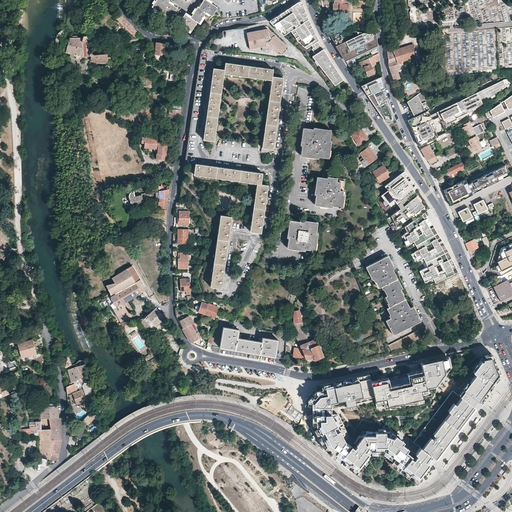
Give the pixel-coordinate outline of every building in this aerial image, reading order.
[(155,0),(151,6),(161,13),(161,12),(170,17),(177,7),(170,2),(171,1),(169,0),(168,1),(166,0),(155,0)] [(202,19),(203,20),(205,16),(204,16),(206,12),(209,14),(212,16),(217,7),(218,7),(206,0),(203,0),(199,7),(198,8),(197,8),(193,14),(191,16),(190,17),(187,15),(187,13),(186,12),(178,23),(189,30),(191,31),(197,22),(199,23),(202,19)] [(307,16),(301,0),(300,0),(269,21),(274,27),(280,33),(283,30),(284,31),(285,30),(289,27),(290,30),(289,31),(292,34),(294,32),(297,36),(294,37),(296,40),(303,46),(309,42),(310,45),(316,40),(318,39),(307,16)] [(348,12),(348,4),(347,4),(347,0),(333,0),(334,4),(333,4),(333,12),(348,12)] [(498,0),(472,0),(474,5),(476,6),(479,18),(481,5),(483,16),(489,15),(499,16),(504,15),(505,18),(506,18),(505,15),(506,8),(503,7),(504,14),(500,14),(502,4),(499,4),(498,0)] [(115,17),(122,24),(125,28),(126,28),(133,36),(134,35),(137,32),(136,30),(129,23),(120,13),(115,17)] [(249,48),(249,49),(261,47),(262,51),(268,50),(270,49),(269,47),(270,47),(277,53),(278,52),(280,53),(282,52),(285,49),(286,47),(271,33),(268,30),(263,32),(262,30),(259,30),(246,33),(247,40),(249,48)] [(370,48),(368,42),(376,38),(373,35),(375,33),(371,33),(368,33),(354,30),(349,30),(329,34),(332,39),(332,41),(336,48),(344,60),(349,67),(359,62),(368,58),(372,56),(378,53),(377,46),(370,48)] [(91,55),(89,40),(85,36),(85,35),(83,38),(74,39),(73,38),(73,37),(69,41),(67,49),(63,48),(63,51),(70,54),(70,56),(73,57),(74,55),(78,56),(84,56),(91,56),(92,64),(108,62),(107,54),(97,55),(91,55)] [(377,46),(376,38),(368,42),(370,48),(377,46)] [(322,49),(316,40),(310,45),(312,48),(311,49),(314,54),(322,49)] [(150,46),(155,47),(155,54),(164,54),(166,43),(158,42),(151,42),(151,45),(150,45),(150,46)] [(396,59),(388,60),(389,66),(391,72),(393,81),(400,79),(399,75),(398,73),(397,69),(399,68),(398,63),(400,62),(414,58),(414,52),(413,44),(411,44),(398,49),(393,50),(396,59)] [(343,79),(330,59),(323,48),(322,49),(314,54),(311,56),(321,69),(323,68),(327,73),(325,74),(330,80),(334,77),(338,83),(343,79)] [(396,59),(393,50),(392,50),(386,51),(387,55),(388,60),(396,59)] [(370,62),(368,58),(359,62),(361,68),(364,67),(368,75),(374,73),(370,62)] [(168,72),(168,71),(172,71),(171,80),(177,80),(178,72),(175,72),(175,63),(165,62),(164,71),(168,72)] [(273,69),(252,66),(237,64),(225,63),(224,69),(213,68),(206,115),(203,139),(214,141),(223,74),(244,76),(271,80),(261,152),(267,153),(267,149),(272,149),(283,78),(272,76),(273,69)] [(370,92),(374,91),(384,87),(382,82),(381,76),(375,79),(372,80),(372,81),(366,83),(366,84),(370,92)] [(508,84),(506,79),(502,80),(499,81),(502,87),(502,88),(508,84)] [(477,103),(493,95),(493,94),(496,92),(496,91),(500,89),(500,88),(502,87),(499,81),(436,112),(441,121),(443,125),(450,122),(455,119),(455,118),(467,112),(466,111),(478,105),(477,103)] [(384,88),(368,95),(376,106),(377,106),(378,108),(377,108),(385,120),(393,116),(384,88)] [(407,102),(414,117),(427,110),(429,109),(421,91),(407,101),(407,102)] [(511,92),(484,112),(487,117),(492,114),(494,119),(511,108),(511,92)] [(394,118),(393,116),(385,120),(377,108),(378,108),(377,106),(376,106),(368,95),(366,95),(374,106),(384,120),(385,122),(387,122),(388,123),(389,123),(390,123),(391,122),(392,121),(393,120),(393,119),(394,118)] [(169,118),(174,119),(174,116),(177,117),(180,117),(180,113),(181,105),(176,104),(175,108),(170,107),(170,110),(169,116),(169,118)] [(420,121),(424,119),(425,121),(431,118),(429,115),(427,110),(414,117),(407,120),(410,126),(415,123),(416,125),(421,123),(420,121)] [(441,121),(436,112),(429,115),(431,118),(434,124),(441,121)] [(434,124),(431,118),(425,121),(424,119),(420,121),(421,123),(416,125),(415,123),(410,126),(412,132),(416,130),(418,133),(415,134),(421,145),(432,139),(434,138),(430,131),(434,129),(436,128),(434,124)] [(507,118),(502,122),(505,127),(511,123),(507,118)] [(461,128),(462,130),(467,139),(475,135),(476,135),(469,122),(464,125),(464,127),(461,128)] [(300,154),(310,155),(322,157),(327,158),(330,131),(315,129),(304,128),(300,154)] [(360,128),(351,134),(357,141),(356,142),(358,144),(359,144),(367,139),(367,138),(362,131),(360,128)] [(418,133),(416,130),(412,132),(413,134),(415,138),(419,146),(421,145),(415,134),(418,133)] [(467,139),(468,141),(473,151),(481,147),(480,145),(475,135),(467,139)] [(157,149),(160,149),(159,152),(159,154),(156,153),(156,159),(164,160),(165,160),(166,154),(166,151),(167,146),(167,143),(167,141),(159,141),(159,138),(142,137),(141,143),(144,143),(144,148),(146,148),(150,148),(157,149)] [(491,139),(494,146),(500,143),(497,137),(491,139)] [(428,145),(420,149),(425,157),(427,160),(434,156),(429,147),(428,145)] [(368,146),(360,153),(363,156),(360,159),(363,164),(365,166),(368,164),(373,160),(376,157),(373,152),(369,148),(368,146)] [(262,173),(239,170),(223,167),(195,163),(193,174),(252,183),(256,183),(251,224),(250,231),(261,233),(267,185),(261,184),(262,173)] [(461,163),(454,167),(451,168),(447,170),(449,175),(460,169),(461,170),(464,168),(461,163)] [(375,174),(377,177),(381,182),(389,175),(386,172),(385,170),(386,169),(383,165),(373,173),(375,174)] [(454,201),(455,203),(472,195),(470,190),(485,182),(487,187),(498,181),(496,177),(508,171),(505,165),(466,184),(464,179),(443,190),(445,193),(448,192),(449,193),(449,202),(453,199),(454,201)] [(398,204),(416,189),(404,171),(403,171),(385,185),(388,189),(381,195),(385,200),(384,201),(386,206),(394,200),(398,204)] [(153,180),(155,189),(158,188),(159,189),(159,191),(163,190),(169,189),(169,188),(171,175),(153,180)] [(317,183),(316,189),(316,191),(314,203),(340,207),(344,184),(344,181),(318,177),(317,183)] [(147,190),(148,192),(141,194),(141,195),(142,195),(143,200),(148,198),(147,197),(151,196),(151,194),(154,193),(153,189),(147,190)] [(168,197),(169,189),(163,190),(159,191),(159,192),(160,193),(160,198),(168,197)] [(401,208),(386,219),(392,230),(410,216),(413,220),(424,212),(425,209),(425,207),(421,201),(424,199),(416,189),(398,204),(401,208)] [(445,193),(443,190),(450,206),(455,203),(454,201),(453,199),(449,202),(449,193),(448,192),(445,193)] [(129,198),(131,205),(144,202),(143,200),(142,195),(141,195),(129,198)] [(494,205),(492,201),(486,204),(483,197),(473,202),(476,210),(470,213),(466,206),(457,211),(460,217),(455,219),(457,222),(494,205)] [(159,201),(159,205),(159,210),(159,209),(167,209),(167,202),(160,201),(159,201)] [(189,225),(189,220),(189,215),(189,211),(179,211),(179,219),(178,219),(178,224),(189,225)] [(425,227),(431,224),(431,223),(424,212),(413,220),(404,227),(407,231),(401,235),(406,245),(413,241),(415,245),(437,233),(433,226),(427,230),(425,227)] [(221,288),(226,252),(226,249),(230,221),(231,216),(220,215),(220,217),(210,286),(217,287),(221,288)] [(287,246),(296,248),(309,249),(313,250),(317,224),(303,222),(299,221),(291,220),(287,246)] [(178,229),(177,231),(177,239),(177,243),(188,243),(188,229),(178,229)] [(197,238),(204,239),(200,229),(195,229),(195,233),(197,233),(197,238)] [(442,246),(438,240),(437,241),(436,239),(439,237),(437,233),(415,245),(418,249),(410,254),(414,262),(423,257),(425,262),(430,259),(434,257),(443,253),(441,250),(446,248),(444,245),(442,246)] [(466,242),(465,243),(469,252),(474,250),(479,248),(476,241),(474,239),(469,241),(466,242)] [(511,245),(511,243),(500,248),(496,262),(497,265),(494,267),(498,273),(511,265),(511,245)] [(93,254),(89,248),(78,255),(82,261),(89,257),(93,254)] [(179,253),(179,258),(178,258),(178,269),(188,269),(188,266),(188,264),(188,255),(188,253),(179,253)] [(453,262),(449,253),(443,253),(434,257),(430,259),(425,262),(427,266),(418,270),(424,282),(433,278),(435,282),(457,272),(454,265),(450,267),(449,264),(453,262)] [(383,285),(386,291),(388,295),(386,296),(391,305),(388,307),(392,316),(387,319),(389,325),(394,334),(419,321),(412,306),(408,308),(399,290),(401,289),(391,269),(393,268),(386,256),(366,266),(373,279),(375,278),(380,287),(383,285)] [(132,265),(127,268),(135,282),(136,285),(141,292),(142,292),(146,289),(141,281),(137,275),(132,265)] [(124,270),(112,278),(115,283),(106,285),(110,293),(114,295),(115,294),(122,289),(124,288),(135,282),(127,268),(124,270)] [(457,272),(435,282),(437,287),(430,291),(434,301),(442,297),(444,302),(467,292),(457,272)] [(190,278),(180,279),(180,291),(186,291),(186,294),(190,294),(190,278)] [(495,285),(493,286),(500,301),(511,295),(511,288),(509,283),(508,280),(507,279),(495,285)] [(113,308),(127,301),(137,295),(141,292),(136,285),(135,282),(124,288),(122,289),(115,294),(114,295),(110,293),(111,298),(111,299),(114,303),(111,305),(113,308)] [(113,308),(114,310),(118,317),(119,319),(121,322),(123,326),(131,321),(132,321),(130,318),(132,316),(128,311),(131,310),(132,309),(130,306),(128,302),(127,301),(113,308)] [(202,302),(198,312),(209,316),(214,317),(216,312),(217,311),(218,307),(213,305),(208,303),(208,304),(202,302)] [(147,330),(154,325),(155,326),(165,317),(160,312),(156,307),(144,318),(143,317),(139,319),(140,321),(147,330)] [(293,320),(293,324),(294,328),(294,332),(298,341),(308,340),(305,334),(302,323),(298,309),(294,310),(293,320)] [(182,328),(184,333),(190,342),(199,338),(201,336),(199,332),(192,319),(191,319),(189,316),(180,321),(183,327),(182,328)] [(389,325),(383,328),(388,336),(388,337),(394,334),(389,325)] [(261,342),(249,339),(246,339),(237,338),(238,330),(223,327),(219,347),(275,357),(278,340),(262,337),(261,342)] [(417,330),(411,333),(395,342),(388,345),(391,352),(401,347),(408,343),(420,337),(421,337),(417,330)] [(190,342),(195,344),(210,350),(211,347),(208,346),(207,345),(207,343),(206,342),(204,340),(202,337),(201,337),(199,338),(190,342)] [(323,356),(321,352),(317,341),(316,339),(313,340),(308,342),(300,345),(301,349),(303,354),(305,358),(313,359),(315,360),(323,356)] [(18,344),(22,357),(36,353),(34,346),(32,340),(18,344)] [(292,357),(295,357),(305,358),(303,354),(301,349),(299,349),(293,348),(292,357)] [(479,371),(467,386),(481,398),(502,372),(494,355),(485,356),(475,369),(479,371)] [(422,370),(426,386),(435,385),(450,365),(448,357),(433,360),(421,362),(422,370)] [(66,387),(67,394),(83,386),(88,382),(92,380),(88,372),(85,364),(68,370),(70,377),(72,384),(66,387)] [(374,380),(371,381),(374,395),(375,401),(376,407),(422,398),(421,389),(426,388),(426,386),(422,370),(407,373),(407,376),(389,380),(388,377),(374,380)] [(369,374),(333,381),(334,385),(370,377),(369,374)] [(370,377),(334,385),(337,400),(345,399),(346,405),(356,403),(355,400),(360,398),(368,397),(374,395),(371,381),(370,377)] [(0,385),(5,384),(12,381),(11,378),(4,381),(4,382),(0,383),(0,393),(2,393),(1,392),(0,388),(0,385)] [(88,382),(83,386),(84,391),(79,392),(79,394),(75,395),(76,399),(78,403),(85,401),(90,414),(93,413),(98,411),(95,406),(92,399),(93,399),(91,393),(90,390),(89,385),(94,384),(92,380),(88,382)] [(331,414),(331,413),(331,410),(331,405),(331,402),(337,400),(334,385),(333,381),(318,385),(306,399),(305,407),(312,407),(316,407),(316,410),(316,414),(312,414),(310,414),(311,428),(322,449),(323,450),(332,457),(335,453),(344,460),(341,464),(353,473),(356,469),(368,453),(383,454),(405,471),(404,472),(418,483),(432,465),(430,464),(428,462),(430,459),(432,456),(419,447),(418,449),(414,453),(399,442),(401,440),(398,438),(393,433),(388,430),(372,430),(372,433),(364,433),(357,443),(358,443),(356,447),(346,440),(350,435),(338,413),(331,414)] [(449,410),(419,447),(434,458),(477,403),(481,398),(467,386),(463,392),(449,410)] [(10,394),(7,389),(1,392),(2,393),(4,397),(10,394)] [(59,418),(58,406),(56,406),(56,407),(55,407),(55,403),(43,404),(39,404),(39,408),(40,408),(41,417),(39,417),(39,419),(41,419),(49,418),(59,418)] [(303,414),(291,404),(288,409),(301,417),(303,414)] [(61,435),(61,417),(59,418),(49,418),(41,419),(42,430),(40,430),(40,437),(40,447),(60,450),(61,439),(61,435)] [(42,430),(41,419),(41,421),(31,422),(31,428),(31,430),(38,430),(40,430),(42,430)] [(60,450),(40,447),(39,458),(58,461),(59,455),(60,450)]
